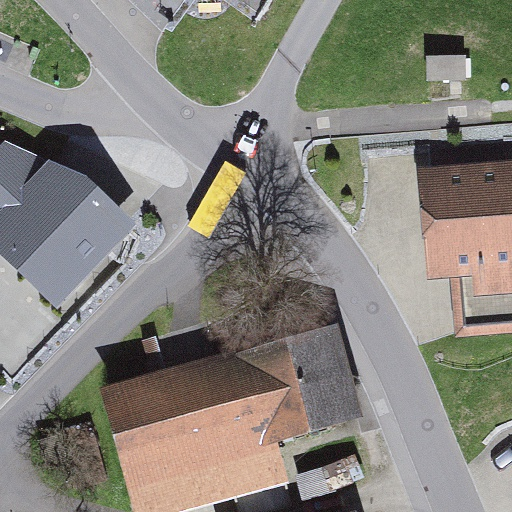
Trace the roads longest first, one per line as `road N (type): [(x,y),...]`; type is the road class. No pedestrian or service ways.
road 1 (residential): [(469,511),(348,264),(268,188)]
road 2 (residential): [(268,188),(0,447)]
road 3 (residential): [(238,160),(340,0)]
road 4 (residential): [(169,94),(95,115),(0,81)]
road 5 (residential): [(169,94),(72,0)]
